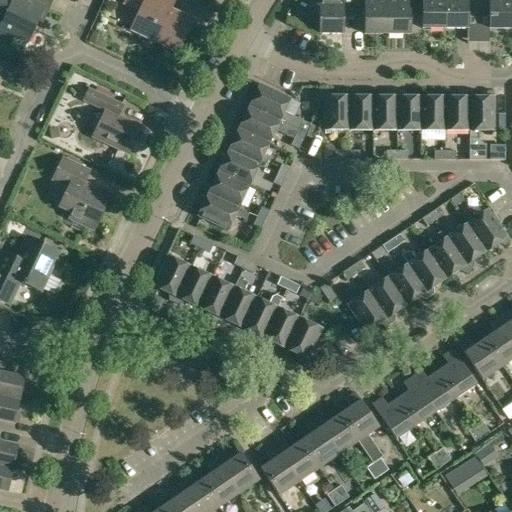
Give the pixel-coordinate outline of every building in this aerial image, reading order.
[(0,21),(0,37),(22,47),(40,8),(38,8),(41,0),(0,0),(0,20),(0,21)] [(130,29),(176,51),(190,20),(161,6),(164,0),(130,0),(127,8),(138,13),(130,29)] [(352,0),(318,0),(318,33),(342,33),(342,21),(353,21),(352,0)] [(352,0),(353,21),(363,21),(363,33),(387,33),(386,0),(352,0)] [(386,0),(387,33),(410,33),(409,1),(416,1),(415,0),(386,0)] [(415,0),(416,1),(421,1),(421,27),(444,28),(443,0),(415,0)] [(443,0),(444,28),(467,28),(467,15),(478,15),(477,0),(443,0)] [(477,0),(478,15),(488,15),(488,28),(511,28),(510,0),(477,0)] [(295,10),(292,17),(303,23),(307,15),(295,10)] [(8,78),(27,85),(32,72),(12,66),(8,78)] [(245,99),(243,104),(305,133),(309,124),(302,121),(283,112),(289,99),(259,84),(252,99),(245,99)] [(92,136),(128,153),(141,126),(118,116),(123,106),(89,90),(83,100),(104,110),(92,136)] [(323,129),(347,129),(348,90),(343,90),(339,96),(323,96),(323,129)] [(347,129),(372,129),(372,96),(357,96),(354,90),(348,90),(347,129)] [(372,129),(396,130),(396,90),(391,90),(388,96),(372,96),(372,129)] [(396,130),(420,130),(420,96),(406,96),(402,90),(396,90),(396,130)] [(420,130),(444,130),(444,90),(439,90),(436,96),(420,96),(420,130)] [(444,130),(469,130),(469,96),(454,96),(450,90),(444,90),(444,130)] [(469,160),(486,160),(486,146),(478,138),(478,130),(493,130),(493,114),(493,91),(487,91),(484,96),(469,96),(469,130),(469,160)] [(305,133),(243,104),(240,109),(245,115),(238,128),(269,143),(274,131),(293,140),(290,146),(298,149),(305,133)] [(493,130),(493,133),(504,133),(504,114),(493,114),(493,130)] [(56,128),(48,130),(50,140),(58,139),(56,128)] [(222,148),(258,165),(269,143),(238,128),(232,142),(225,143),(222,148)] [(217,172),(248,187),(258,165),(222,148),(220,153),(224,158),(217,172)] [(324,159),(334,160),(335,151),(324,151),(324,159)] [(348,159),(359,160),(359,151),(348,151),(348,159)] [(386,159),(397,160),(397,151),(386,151),(386,159)] [(397,160),(407,160),(407,151),(397,151),(397,160)] [(433,160),(444,160),(445,151),(434,151),(433,160)] [(444,160),(455,160),(455,151),(445,151),(444,160)] [(69,217),(92,228),(108,194),(92,186),(91,188),(85,185),(91,170),(62,157),(51,181),(67,189),(59,206),(71,212),(69,217)] [(277,173),(285,177),(290,168),(281,164),(277,173)] [(204,186),(201,191),(237,209),(248,187),(217,172),(211,185),(204,186)] [(273,183),(280,187),(285,177),(277,173),(273,183)] [(196,216),(227,231),(233,217),(245,219),(248,213),(237,209),(201,191),(199,196),(203,201),(196,216)] [(450,200),(455,207),(464,201),(459,193),(450,200)] [(256,217),(264,221),(269,211),(261,207),(256,217)] [(430,213),(435,220),(444,214),(439,207),(430,213)] [(460,215),(466,223),(467,223),(486,251),(499,242),(504,246),(509,242),(487,209),(474,218),(470,212),(465,211),(460,215)] [(421,219),(426,226),(435,220),(430,213),(421,219)] [(260,230),(264,221),(256,217),(252,226),(260,230)] [(473,260),(486,251),(467,223),(466,223),(453,232),(449,226),(443,230),(447,236),(469,269),(474,266),(473,260)] [(427,250),(446,278),(459,269),(464,273),(469,269),(447,236),(446,237),(442,231),(434,236),(438,242),(427,250)] [(390,240),(395,247),(404,241),(399,234),(390,240)] [(0,258),(0,300),(8,304),(20,280),(40,289),(58,250),(27,236),(17,258),(3,252),(0,258)] [(189,244),(199,249),(203,241),(193,236),(189,244)] [(382,246),(387,253),(395,247),(390,240),(382,246)] [(199,249),(209,254),(213,245),(203,241),(199,249)] [(401,255),(406,263),(407,263),(429,296),(433,293),(433,287),(446,278),(427,250),(414,258),(411,252),(406,252),(401,255)] [(173,302),(190,266),(168,256),(154,286),(169,293),(169,300),(173,302)] [(233,265),(242,269),(246,261),(237,256),(233,265)] [(242,269),(252,274),(256,266),(246,261),(242,269)] [(351,267),(356,274),(364,268),(360,261),(351,267)] [(407,263),(386,277),(405,305),(419,296),(425,299),(429,296),(407,263)] [(197,307),(212,277),(190,266),(173,302),(178,304),(183,300),(197,307)] [(342,273),(347,280),(356,274),(351,267),(342,273)] [(212,321),(217,323),(233,287),(212,277),(197,307),(212,314),(212,321)] [(276,285),(286,290),(290,281),(280,277),(276,285)] [(386,277),(366,290),(389,324),(394,320),(393,313),(405,305),(386,277)] [(227,321),(241,327),(255,297),(244,292),(247,283),(238,278),(234,287),(233,287),(217,323),(222,325),(227,321)] [(286,290),(296,294),(300,286),(290,281),(286,290)] [(327,283),(319,288),(325,296),(332,291),(327,283)] [(299,295),(308,300),(311,292),(302,287),(299,295)] [(346,304),(365,332),(379,323),(384,327),(389,324),(366,290),(346,304)] [(308,300),(317,305),(321,296),(311,292),(308,300)] [(260,343),(277,308),(282,298),(275,295),(271,297),(268,303),(255,297),(241,327),(256,334),(255,341),(260,343)] [(285,349),(299,318),(277,308),(260,343),(265,346),(270,342),(285,349)] [(498,318),(511,338),(511,318),(507,311),(498,318)] [(299,362),(304,365),(321,329),(299,318),(285,349),(299,355),(299,362)] [(483,339),(502,366),(511,358),(511,338),(498,318),(488,324),(494,332),(483,339)] [(458,345),(481,380),(502,366),(483,339),(473,346),(468,338),(458,345)] [(437,371),(455,398),(475,384),(451,349),(442,356),(447,364),(437,371)] [(0,395),(18,400),(23,377),(3,372),(5,363),(0,361),(0,395)] [(412,377),(436,412),(455,398),(437,371),(426,378),(421,370),(412,377)] [(397,398),(416,425),(436,412),(412,377),(402,383),(407,391),(397,398)] [(349,406),(339,413),(358,441),(373,463),(380,458),(382,456),(367,434),(378,427),(354,392),(344,398),(349,406)] [(0,419),(13,423),(18,400),(0,395),(0,419)] [(372,404),(396,439),(416,425),(397,398),(386,406),(381,397),(372,404)] [(323,412),(313,419),(338,455),(358,441),(339,413),(329,421),(323,412)] [(299,441),(318,468),(338,455),(313,419),(304,425),(310,433),(299,441)] [(474,426),(483,438),(490,433),(481,421),(474,426)] [(467,431),(475,443),(483,438),(474,426),(467,431)] [(274,446),(298,482),(318,468),(299,441),(289,447),(284,440),(274,446)] [(0,466),(11,469),(16,446),(0,442),(0,466)] [(259,468),(278,495),(298,482),(274,446),(265,453),(270,461),(259,468)] [(435,453),(443,465),(450,460),(442,448),(435,453)] [(214,458),(238,493),(258,479),(240,453),(229,460),(223,452),(214,458)] [(427,457),(436,469),(443,465),(435,453),(427,457)] [(200,480),(218,507),(238,493),(214,458),(204,465),(210,473),(200,480)] [(373,463),(381,475),(388,470),(380,458),(373,463)] [(381,475),(373,463),(365,468),(374,479),(381,475)] [(0,490),(6,492),(11,469),(0,466),(0,490)] [(445,476),(454,490),(468,481),(460,468),(445,476)] [(402,488),(412,482),(406,473),(397,480),(402,488)] [(174,486),(191,511),(210,511),(218,507),(200,480),(189,487),(184,480),(174,486)] [(325,495),(327,494),(332,491),(328,485),(321,489),(325,495)] [(333,490),(341,501),(348,497),(340,485),(333,490)] [(159,507),(162,511),(191,511),(174,486),(165,493),(170,500),(159,507)] [(327,494),(335,505),(341,501),(333,490),(332,491),(327,494)] [(369,510),(379,503),(372,493),(362,500),(369,510)] [(324,511),(337,511),(338,511),(329,498),(320,504),(324,511)]
